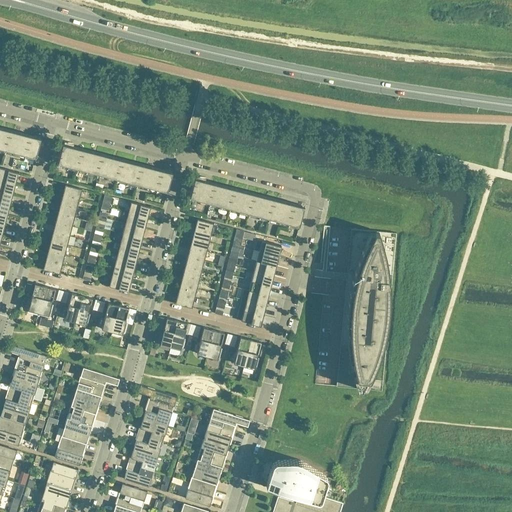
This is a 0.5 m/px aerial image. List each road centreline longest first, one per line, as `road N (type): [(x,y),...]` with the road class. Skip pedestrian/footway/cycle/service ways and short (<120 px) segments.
road 1 (secondary): [(511,106),(365,86),(9,0)]
road 2 (residential): [(280,336),(313,193),(184,156)]
road 3 (residential): [(84,511),(146,302)]
road 4 (residential): [(228,511),(280,336)]
road 5 (residential): [(14,268),(52,121)]
road 6 (residential): [(146,302),(184,156)]
road 7 (residential): [(280,336),(146,302)]
road 8 (residential): [(184,156),(52,121)]
road 9 (residential): [(146,302),(14,268)]
